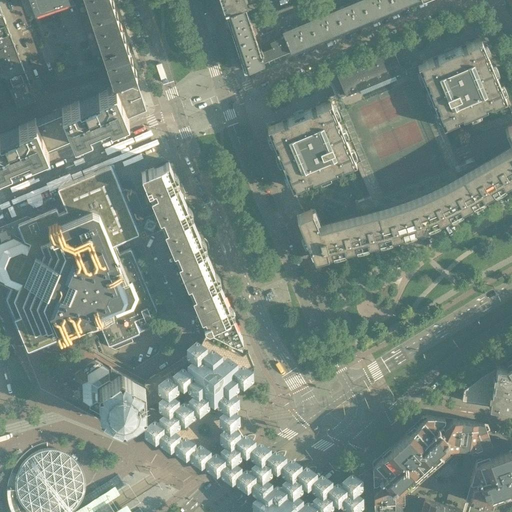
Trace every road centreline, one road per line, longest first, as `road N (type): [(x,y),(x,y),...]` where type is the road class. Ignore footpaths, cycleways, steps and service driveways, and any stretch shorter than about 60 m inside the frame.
road 1 (secondary): [(350,390),(310,315),(222,94)]
road 2 (residential): [(222,94),(452,0)]
road 3 (residential): [(247,289),(184,308),(155,239),(218,211)]
road 4 (residential): [(158,54),(52,85),(14,0)]
road 5 (secondary): [(511,287),(350,390)]
road 6 (residential): [(0,183),(177,111)]
road 7 (secondary): [(371,432),(452,361),(511,322)]
road 8 (secondary): [(225,511),(345,430)]
road 9 (secondary): [(247,289),(319,412)]
road 10 (secondary): [(319,412),(202,493)]
road 11 (residential): [(417,263),(362,295),(367,309),(385,308),(407,276)]
road 12 (secondary): [(266,511),(371,432)]
